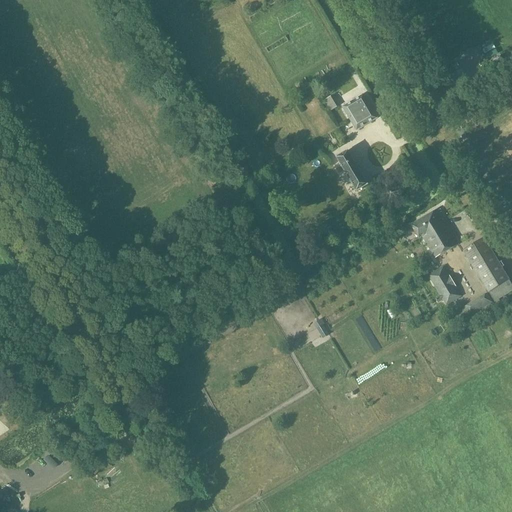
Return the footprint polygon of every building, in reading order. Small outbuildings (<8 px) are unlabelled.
[(304,90),(296,94),(299,99),(307,95),(304,90)] [(364,95),(342,107),(357,132),(378,119),(364,95)] [(327,106),(335,101),(333,97),(324,102),(327,106)] [(348,152),(337,158),(357,192),(368,186),(348,152)] [(438,210),(412,225),(420,239),(423,237),(436,258),(459,245),(438,210)] [(511,283),(510,281),(485,238),(463,251),(489,294),(495,303),(511,291),(511,283)] [(439,303),(443,301),(446,307),(462,297),(444,267),(428,276),(440,296),(436,298),(439,303)] [(459,289),(474,288),(473,275),(462,275),(463,282),(458,282),(459,289)] [(471,317),(493,303),(487,293),(465,307),(471,317)] [(320,319),(313,323),(322,339),(329,336),(320,319)] [(444,319),(440,322),(445,331),(450,328),(444,319)]
